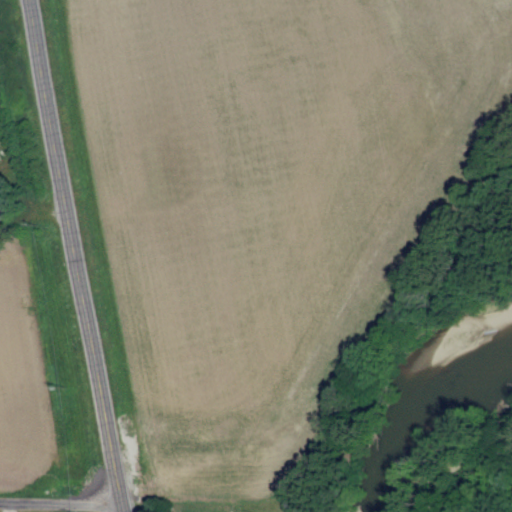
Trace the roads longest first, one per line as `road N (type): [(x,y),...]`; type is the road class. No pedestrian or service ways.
road 1 (tertiary): [(125,511),(31,0)]
road 2 (residential): [(123,503),(0,504)]
